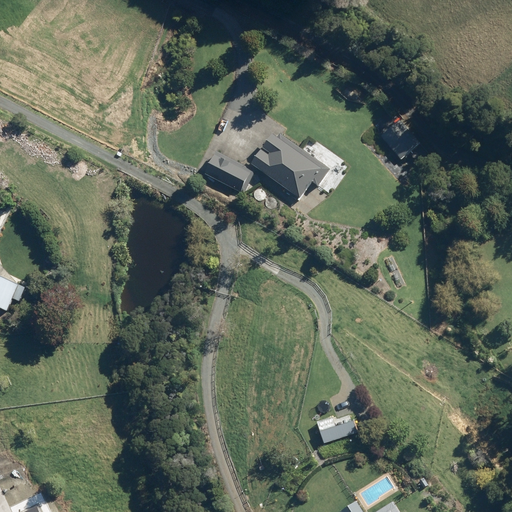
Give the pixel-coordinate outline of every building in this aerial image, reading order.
[(324,170),(275,136),(254,164),(303,199),(324,170)] [(216,156),(207,173),(241,191),(250,174),(216,156)] [(0,257),(0,308),(8,312),(15,299),(21,302),(27,288),(20,285),(22,281),(6,273),(0,257)] [(335,416),(319,421),(326,445),(359,434),(355,420),(337,426),(335,416)] [(342,511),(400,511),(395,503),(379,511),(364,511),(358,501),(342,510),(342,511)]
